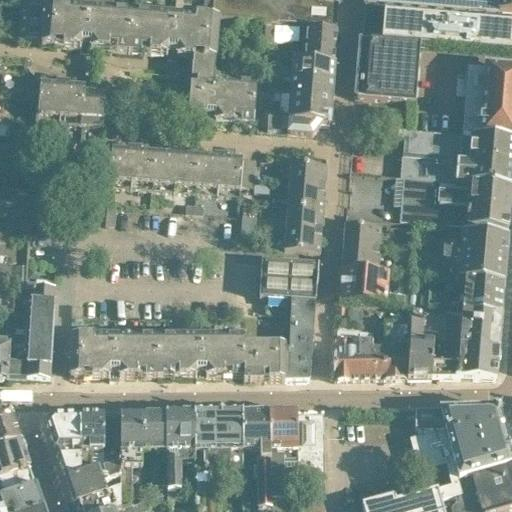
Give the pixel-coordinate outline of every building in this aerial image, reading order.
[(25,0),(25,12),(43,13),(44,8),(44,0),(25,0)] [(115,55),(116,55),(143,57),(150,58),(165,59),(167,59),(166,63),(176,63),(176,60),(178,60),(191,61),(192,61),(191,80),(215,82),(220,19),(211,18),(211,21),(195,20),(119,14),(111,13),(111,0),(73,0),(73,10),(44,8),(43,13),(42,44),(41,49),(47,49),(56,50),(64,51),(80,52),(80,56),(89,56),(90,53),(107,54),(109,54),(115,55)] [(212,10),(211,18),(220,19),(337,28),(339,0),(212,0),(213,1),(212,10)] [(365,7),(361,44),(381,46),(419,49),(431,50),(431,49),(511,56),(511,0),(363,0),(362,7),(365,7)] [(203,9),(212,10),(213,1),(204,1),(203,9)] [(196,9),(195,20),(211,21),(211,18),(212,10),(203,9),(203,10),(196,9)] [(42,44),(43,13),(25,12),(20,12),(19,32),(11,32),(11,28),(0,27),(0,38),(7,38),(8,39),(12,35),(15,35),(15,42),(42,44)] [(264,44),(269,45),(273,45),(274,28),(265,27),(264,44)] [(307,46),(306,47),(335,50),(336,32),(308,30),(307,46)] [(268,60),(269,45),(264,44),(260,44),(259,60),(268,60)] [(361,44),(359,44),(355,102),(415,107),(419,50),(419,49),(381,46),(361,44)] [(290,45),(290,55),(306,56),(305,64),(334,66),(335,50),(306,47),(307,46),(290,45)] [(292,64),(291,78),(333,82),(334,66),(305,64),(305,65),(292,64)] [(511,74),(468,71),(468,79),(458,78),(457,92),(467,93),(463,138),(511,142),(511,74)] [(34,126),(81,129),(84,94),(84,91),(64,89),(64,84),(56,84),(57,78),(49,77),(48,83),(47,88),(37,87),(37,94),(36,104),(34,126)] [(285,78),(283,95),(331,100),(333,82),(291,78),(285,78)] [(257,85),(215,82),(191,80),(190,88),(188,116),(188,117),(205,118),(205,126),(214,127),(215,123),(217,123),(232,124),(239,125),(251,126),(253,126),(257,85)] [(27,104),(36,104),(37,94),(27,93),(27,104)] [(84,94),(81,129),(103,131),(105,96),(84,94)] [(260,94),(259,101),(273,102),(274,96),(260,94)] [(280,103),(279,120),(329,125),(331,100),(283,95),(283,103),(280,103)] [(329,130),(329,125),(279,120),(279,121),(268,120),(267,134),(286,136),(286,138),(312,140),(321,129),(329,130)] [(0,139),(10,141),(10,129),(0,128),(0,139)] [(401,169),(400,181),(403,182),(511,190),(511,176),(511,142),(463,138),(404,134),(401,169)] [(111,153),(108,191),(156,195),(159,157),(150,156),(148,156),(149,151),(148,151),(149,145),(140,144),(140,150),(132,150),(132,154),(126,154),(112,153),(111,153)] [(159,157),(156,195),(204,199),(207,160),(185,159),(178,158),(179,154),(171,153),(171,147),(163,146),(163,152),(162,152),(162,157),(160,157),(159,157)] [(54,150),(53,159),(57,160),(62,160),(62,151),(54,150)] [(70,161),(71,152),(62,151),(62,160),(70,161)] [(239,202),(240,191),(240,182),(241,173),(242,163),(241,163),(234,163),(235,158),(234,158),(235,151),(227,151),(226,157),(218,157),(218,161),(211,161),(207,160),(204,199),(239,202)] [(79,161),(79,152),(71,152),(70,161),(79,161)] [(79,152),(79,161),(84,162),(96,163),(97,154),(79,152)] [(242,163),(241,173),(254,173),(254,169),(255,164),(242,163)] [(289,189),(324,192),(326,170),(310,169),(291,167),(289,189)] [(253,182),(254,173),(241,173),(240,182),(253,182)] [(252,192),(253,182),(240,182),(240,191),(252,192)] [(399,226),(507,236),(511,190),(403,182),(403,183),(404,184),(402,204),(396,203),(396,205),(397,205),(396,209),(402,210),(400,225),(399,225),(399,226)] [(322,214),(324,192),(289,189),(287,211),(322,214)] [(0,209),(16,210),(16,197),(0,195),(0,209)] [(16,210),(15,221),(18,222),(28,222),(30,222),(30,218),(32,197),(16,197),(16,210)] [(185,209),(185,218),(190,218),(193,218),(194,210),(185,209)] [(88,210),(88,212),(87,217),(87,219),(96,219),(97,211),(88,210)] [(201,219),(202,219),(203,210),(194,210),(193,218),(201,219)] [(321,236),(322,214),(287,211),(286,233),(321,236)] [(115,221),(115,212),(107,212),(106,220),(115,221)] [(95,228),(96,219),(87,219),(87,220),(86,226),(86,227),(88,227),(94,228),(95,228)] [(114,229),(115,221),(106,220),(105,229),(106,229),(112,229),(114,229)] [(242,220),(241,229),(250,230),(251,221),(242,220)] [(249,238),(250,230),(241,229),(240,238),(249,238)] [(380,232),(345,229),(343,251),(378,255),(380,232)] [(319,257),(321,236),(286,233),(284,255),(319,257)] [(0,244),(9,245),(10,236),(0,235),(0,244)] [(445,281),(503,287),(507,240),(462,237),(460,255),(442,253),(441,266),(444,266),(442,281),(445,281)] [(0,244),(0,259),(4,260),(4,271),(27,272),(27,269),(27,264),(28,259),(28,249),(9,248),(9,245),(0,244)] [(393,247),(392,256),(407,257),(408,248),(393,247)] [(343,251),(341,275),(377,277),(378,255),(343,251)] [(406,266),(407,257),(392,256),(392,265),(406,266)] [(291,305),(315,306),(318,269),(261,265),(259,302),(266,303),(265,318),(280,319),(280,328),(290,329),(291,305)] [(0,280),(8,281),(7,295),(9,295),(14,295),(19,296),(19,294),(25,294),(26,284),(27,272),(4,271),(0,270),(0,280)] [(377,277),(341,275),(339,306),(385,310),(412,312),(412,308),(425,310),(426,296),(408,294),(409,283),(398,283),(397,297),(385,296),(387,278),(377,277)] [(409,281),(409,283),(408,289),(418,289),(419,282),(409,281)] [(425,310),(444,312),(463,314),(500,319),(503,287),(445,281),(444,297),(426,296),(425,310)] [(9,350),(7,385),(8,385),(49,386),(49,377),(54,296),(25,294),(19,294),(19,296),(14,295),(14,298),(12,321),(8,321),(8,330),(12,330),(11,340),(11,350),(9,350)] [(0,320),(8,321),(12,321),(14,298),(14,295),(9,295),(8,308),(0,307),(0,320)] [(291,305),(290,329),(289,354),(286,385),(308,385),(315,306),(291,305)] [(444,312),(425,310),(412,308),(412,312),(411,325),(406,383),(433,383),(434,370),(430,370),(433,336),(442,336),(444,316),(444,312)] [(72,309),(71,321),(82,322),(83,310),(72,309)] [(463,314),(444,312),(444,316),(460,317),(458,348),(497,352),(500,319),(463,314)] [(372,367),(372,384),(406,383),(411,325),(382,326),(382,349),(382,367),(372,367)] [(333,378),(332,385),(343,384),(349,384),(349,367),(358,367),(358,348),(358,337),(358,335),(336,333),(336,341),(333,378)] [(349,367),(349,384),(372,384),(372,367),(382,367),(382,349),(373,349),(373,338),(358,337),(358,348),(358,367),(349,367)] [(157,381),(157,340),(70,340),(70,377),(74,381),(109,381),(109,385),(118,385),(118,381),(157,381)] [(243,381),(244,350),(244,340),(190,340),(170,340),(157,340),(157,381),(195,381),(195,385),(205,385),(205,381),(243,381)] [(434,370),(433,383),(452,383),(495,384),(497,352),(458,348),(456,371),(434,370)] [(0,349),(0,384),(7,385),(9,350),(0,349)] [(286,385),(289,354),(284,353),(284,350),(244,350),(243,381),(243,385),(286,385)] [(394,499),(362,508),(362,511),(442,511),(440,504),(454,500),(461,498),(457,483),(511,468),(498,419),(499,418),(492,413),(491,414),(414,415),(414,426),(414,434),(417,434),(417,441),(409,443),(418,476),(445,469),(451,489),(395,504),(394,499)] [(0,450),(20,447),(18,441),(12,421),(6,417),(0,416),(0,450)] [(241,472),(255,472),(255,511),(270,511),(271,505),(270,417),(241,418),(241,453),(241,472)] [(270,417),(271,505),(281,505),(281,487),(283,487),(283,467),(297,467),(297,417),(270,417)] [(322,417),(297,417),(297,467),(298,486),(323,486),(322,419),(322,417)] [(194,472),(194,461),(193,418),(194,418),(166,419),(167,489),(167,497),(167,505),(180,505),(181,494),(180,472),(194,472)] [(220,418),(193,418),(194,461),(204,461),(204,462),(208,462),(208,455),(216,455),(216,434),(220,434),(220,418)] [(194,511),(215,511),(214,478),(241,477),(241,472),(241,453),(241,418),(220,418),(220,434),(216,434),(216,455),(208,455),(208,462),(204,462),(204,461),(194,461),(194,472),(194,511)] [(145,419),(119,420),(120,464),(120,493),(120,511),(122,511),(127,511),(131,509),(131,506),(131,471),(142,471),(142,456),(145,456),(145,419)] [(145,419),(145,456),(155,456),(155,489),(167,489),(166,419),(145,419)] [(46,427),(47,431),(65,484),(76,480),(76,453),(80,453),(80,420),(52,420),(46,427)] [(103,420),(80,420),(80,453),(104,453),(103,420)] [(20,447),(0,450),(0,482),(29,472),(20,447)] [(65,484),(74,510),(120,493),(120,464),(76,480),(65,484)] [(455,505),(450,509),(450,511),(511,511),(511,469),(511,468),(457,483),(461,498),(454,500),(455,505)] [(34,488),(29,472),(0,482),(0,488),(3,498),(34,488)] [(0,511),(3,511),(2,511),(42,511),(34,488),(3,498),(0,499),(0,511)] [(155,489),(155,501),(167,497),(167,489),(155,489)] [(74,510),(75,511),(120,511),(120,493),(74,510)] [(167,505),(167,497),(155,501),(158,509),(167,505)]
